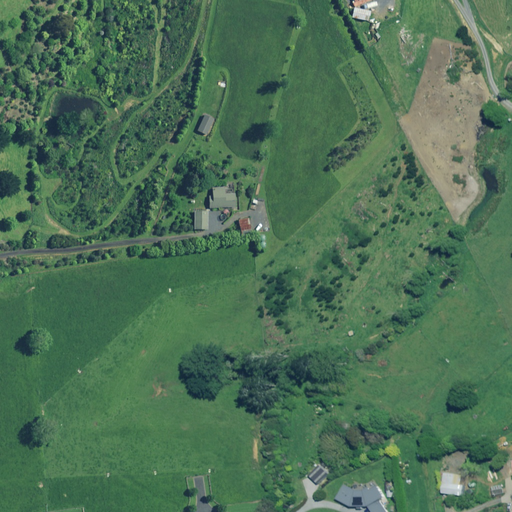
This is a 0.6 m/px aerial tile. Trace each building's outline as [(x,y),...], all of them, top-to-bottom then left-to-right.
[(370,11),(354,8),(352,18),(368,21),(370,11)] [(214,120),(205,115),(197,131),(206,135),(214,120)] [(224,195),(224,188),(212,188),(212,196),(209,196),(209,208),(235,207),(235,194),(224,195)] [(206,229),(207,212),(194,211),(194,229),(206,229)] [(250,229),(249,218),(238,220),(239,230),(250,229)] [(464,475),(445,472),(443,493),(465,496),(466,485),(462,485),(464,475)] [(358,491),(347,485),(338,499),(357,510),(358,509),(363,507),(369,507),(371,511),(385,511),(381,502),(385,500),(378,487),(358,491)]
